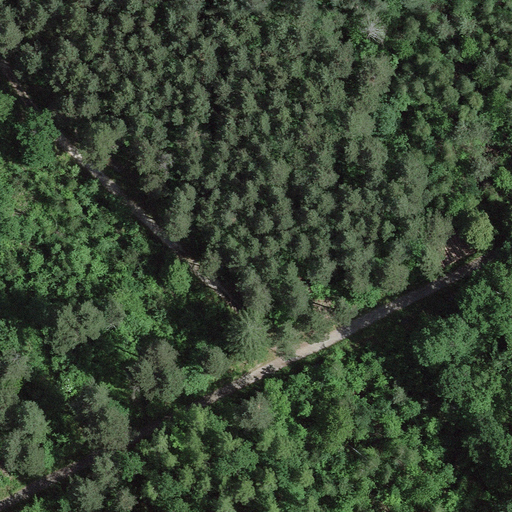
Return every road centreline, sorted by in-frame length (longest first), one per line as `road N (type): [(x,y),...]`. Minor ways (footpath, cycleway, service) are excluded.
road 1 (track): [(0,507),(511,247)]
road 2 (track): [(0,55),(39,115),(289,360)]
